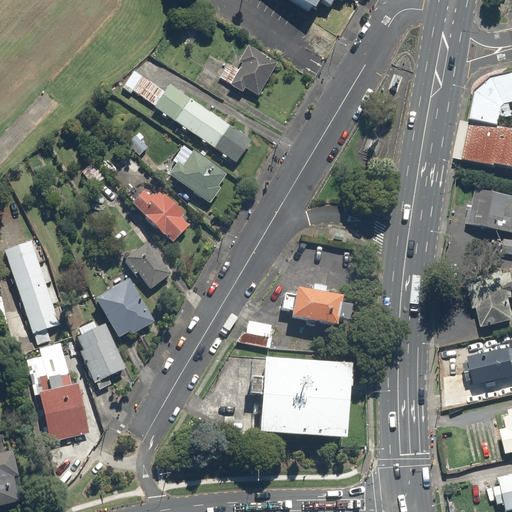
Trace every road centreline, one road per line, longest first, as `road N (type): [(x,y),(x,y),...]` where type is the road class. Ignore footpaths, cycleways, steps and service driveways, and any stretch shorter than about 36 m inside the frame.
road 1 (residential): [(147,433),(388,23),(408,9),(449,11)]
road 2 (primary): [(435,71),(402,304),(398,376),(410,511)]
